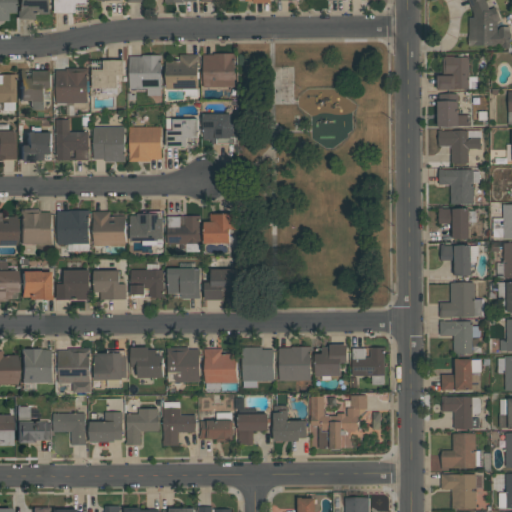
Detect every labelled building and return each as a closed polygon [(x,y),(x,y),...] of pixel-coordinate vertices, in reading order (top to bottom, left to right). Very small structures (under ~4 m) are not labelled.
[(12,14),(12,0),(0,0),(0,21),(7,22),(7,14),(12,14)] [(16,0),(17,19),(36,19),(36,14),(49,14),(49,0),(16,0)] [(85,3),(85,0),(54,0),(54,12),(75,13),(75,3),(85,3)] [(469,0),(469,45),(502,45),(502,48),(509,48),(509,28),(498,28),(498,8),(486,7),(485,0),(469,0)] [(203,86),(234,87),(235,53),(203,52),(203,86)] [(165,89),(198,89),(199,53),(181,53),(180,63),(166,63),(165,89)] [(129,89),(146,88),(147,95),(161,95),(161,54),(129,54),(129,89)] [(468,55),(443,56),(444,72),(437,72),(438,90),(469,89),(468,55)] [(123,75),(124,61),(92,60),(92,87),(117,88),(117,75),(123,75)] [(87,69),(56,68),(55,102),(87,103),(87,69)] [(50,88),(51,69),(31,69),(31,80),(19,79),(18,100),(44,101),(44,88),(50,88)] [(0,103),(14,103),(14,75),(0,74),(0,103)] [(275,104),(293,103),(292,84),(287,84),(287,79),(274,80),(275,104)] [(437,126),(469,125),(469,114),(458,114),(457,99),(437,99),(437,126)] [(231,138),(230,112),(202,112),(203,141),(216,141),(216,138),(231,138)] [(198,117),(167,117),(166,146),(186,147),(187,138),(197,138),(198,117)] [(93,160),(124,160),(124,126),(93,126),(93,160)] [(161,161),(161,126),(129,126),(129,160),(161,161)] [(481,130),(438,129),(438,146),(450,146),(450,163),(468,163),(468,148),(480,148),(481,130)] [(0,159),(12,160),(13,130),(0,130),(0,159)] [(51,131),(26,131),(25,145),(20,144),(19,161),(50,162),(51,131)] [(88,160),(88,131),(56,131),(56,160),(88,160)] [(450,184),(450,203),(473,203),(472,168),(438,169),(439,184),(450,184)] [(503,238),(511,238),(511,203),(503,203),(503,238)] [(438,223),(452,223),(451,238),(469,238),(469,208),(438,207),(438,223)] [(57,210),(57,244),(89,244),(88,209),(57,210)] [(20,245),(51,244),(51,210),(19,211),(20,245)] [(92,211),(93,245),(126,245),(125,215),(111,216),(111,211),(92,211)] [(0,245),(15,245),(15,218),(1,218),(0,212),(0,245)] [(130,240),(162,240),(161,212),(130,212),(130,240)] [(229,230),(237,230),(236,212),(211,213),(211,220),(203,220),(204,243),(230,242),(229,230)] [(167,215),(166,243),(199,243),(199,215),(167,215)] [(511,242),(503,243),(504,278),(511,277),(511,242)] [(441,260),(453,260),(453,276),(471,276),(470,244),(440,245),(441,260)] [(181,298),(200,298),(199,267),(167,267),(168,293),(181,293),(181,298)] [(205,298),(236,298),(236,267),(211,267),(211,281),(205,281),(205,298)] [(89,299),(90,269),(65,269),(64,283),(57,283),(56,299),(89,299)] [(100,299),(127,299),(126,283),(120,283),(119,269),(94,269),(94,291),(100,291),(100,299)] [(130,269),(130,295),(147,295),(147,297),(163,298),(163,270),(130,269)] [(0,300),(16,301),(15,270),(0,270),(0,300)] [(53,270),(20,270),(20,299),(53,299),(53,270)] [(483,316),(483,299),(474,299),(473,282),(450,282),(450,301),(440,302),(440,317),(483,316)] [(511,351),(511,319),(506,319),(506,339),(500,339),(500,352),(511,351)] [(453,353),(472,353),(472,337),(480,337),(480,326),(472,326),(472,320),(439,321),(440,337),(453,337),(453,353)] [(315,376),(341,376),(341,363),(347,363),(347,345),(321,345),(321,353),(315,353),(315,376)] [(385,375),(384,346),(367,347),(367,348),(352,348),(352,376),(385,375)] [(163,377),(163,347),(130,348),(131,366),(137,366),(138,377),(163,377)] [(199,347),(167,348),(168,382),(199,381),(199,347)] [(278,380),(310,380),(310,347),(279,347),(278,380)] [(205,382),(237,381),(236,353),(222,354),(222,348),(204,349),(205,382)] [(274,380),(273,348),(242,348),(242,381),(274,380)] [(20,383),(52,383),(52,349),(20,349),(20,383)] [(89,349),(57,349),(58,383),(73,382),(73,393),(90,392),(89,349)] [(0,384),(16,384),(15,355),(1,356),(0,351),(0,350),(0,384)] [(511,355),(497,356),(498,373),(504,373),(505,391),(511,390),(511,355)] [(480,390),(479,358),(454,359),(454,374),(441,374),(441,390),(480,390)] [(311,431),(328,431),(329,448),(343,448),(342,430),(359,429),(358,408),(366,408),(366,395),(348,395),(349,414),(324,415),(323,396),(310,396),(311,431)] [(454,428),(478,428),(478,416),(480,416),(480,396),(441,396),(441,411),(454,411),(454,428)] [(511,397),(500,397),(499,428),(511,428),(511,397)] [(16,443),(49,442),(48,421),(28,421),(28,407),(15,407),(16,443)] [(158,431),(158,407),(138,408),(138,413),(126,414),(127,445),(141,445),(140,431),(158,431)] [(195,432),(195,414),(180,415),(180,408),(162,408),(163,445),(179,445),(178,433),(195,432)] [(122,411),(102,411),(102,420),(90,420),(90,441),(122,441),(122,411)] [(273,411),(274,440),(305,440),(304,419),(288,420),(287,411),(273,411)] [(380,412),(371,412),(371,429),(380,429),(380,412)] [(85,444),(85,413),(52,413),(52,431),(70,431),(71,444),(85,444)] [(268,431),(268,413),(238,413),(239,444),(253,444),(253,431),(268,431)] [(0,446),(12,446),(11,416),(0,415),(0,446)] [(200,419),(199,439),(232,440),(233,421),(200,419)] [(475,432),(452,433),(452,450),(440,450),(441,469),(479,468),(479,450),(475,450),(475,432)] [(476,508),(476,474),(440,474),(440,489),(452,489),(452,508),(476,508)] [(368,511),(369,497),(344,497),(344,511),(368,511)] [(314,511),(314,498),(296,498),(296,511),(314,511)]
